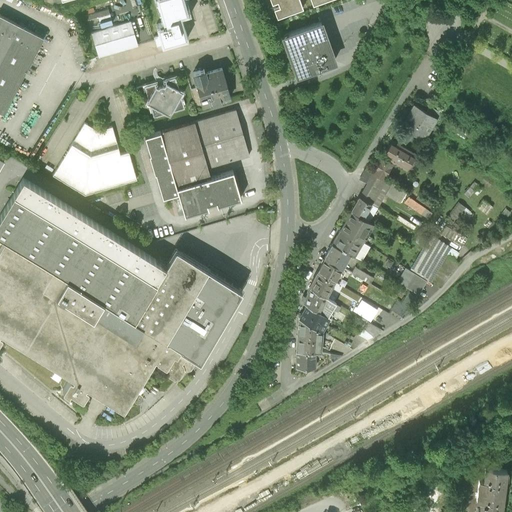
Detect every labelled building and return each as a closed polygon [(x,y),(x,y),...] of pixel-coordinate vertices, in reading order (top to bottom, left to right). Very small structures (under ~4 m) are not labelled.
[(155,0),(156,3),(156,4),(159,13),(158,14),(159,14),(161,19),(160,19),(161,23),(156,25),(159,36),(153,37),(156,48),(188,38),(185,28),(184,29),(181,19),(182,18),(191,15),(186,0),(155,0)] [(270,0),(272,4),(278,2),(279,7),(274,9),(277,19),(303,9),(300,0),(310,0),(313,5),(327,0),(270,0)] [(88,12),(90,27),(112,24),(110,10),(88,12)] [(43,37),(0,14),(0,111),(3,114),(43,37)] [(131,22),(91,33),(98,58),(138,46),(131,22)] [(321,23),(283,36),(297,75),(310,70),(335,62),(326,36),(321,23)] [(204,70),(193,73),(197,88),(190,90),(195,108),(230,98),(222,69),(205,74),(204,70)] [(169,115),(171,112),(184,108),(180,95),(182,92),(179,90),(175,77),(164,80),(165,83),(164,86),(162,85),(161,85),(159,86),(158,87),(155,86),(155,83),(144,86),(148,99),(146,102),(150,104),(153,117),(166,113),(169,115)] [(426,111),(415,104),(407,118),(405,117),(401,125),(423,139),(436,117),(426,111)] [(436,117),(439,119),(442,113),(429,106),(426,111),(436,117)] [(162,197),(178,192),(176,187),(210,176),(207,167),(249,155),(242,130),(236,109),(144,135),(150,153),(149,154),(154,173),(155,172),(162,197)] [(84,122),(52,174),(85,194),(136,179),(128,151),(120,154),(112,126),(98,131),(84,122)] [(382,157),(373,172),(383,177),(391,163),(390,162),(391,160),(405,168),(407,165),(413,169),(419,159),(413,155),(414,153),(399,144),(397,147),(390,143),(385,152),(386,153),(383,158),(382,157)] [(176,187),(178,192),(184,214),(208,207),(207,203),(211,202),(215,201),(217,205),(241,197),(232,170),(210,176),(176,187)] [(368,182),(385,192),(384,194),(394,199),(401,188),(383,177),(373,172),(368,181),(368,182)] [(165,265),(23,177),(0,214),(0,234),(4,237),(0,244),(0,337),(2,334),(2,333),(0,331),(0,329),(73,375),(72,376),(70,375),(69,375),(63,386),(62,387),(68,391),(70,388),(81,396),(83,395),(88,387),(88,386),(85,384),(86,382),(122,405),(123,405),(154,354),(156,355),(156,356),(164,361),(166,361),(167,362),(165,366),(166,371),(174,376),(179,375),(184,366),(185,367),(190,366),(193,361),(192,356),(190,355),(192,353),(199,357),(241,289),(176,249),(175,249),(165,265)] [(478,184),(473,180),(463,192),(468,197),(478,184)] [(385,192),(368,182),(359,196),(377,206),(384,194),(385,192)] [(359,196),(351,210),(369,220),(377,206),(359,196)] [(431,211),(408,196),(404,202),(427,218),(431,211)] [(492,205),(482,198),(476,206),(487,213),(492,205)] [(473,213),(459,201),(448,215),(463,227),(473,213)] [(351,210),(340,229),(361,241),(372,222),(369,220),(351,210)] [(466,237),(445,225),(440,233),(461,245),(466,237)] [(340,229),(332,243),(348,253),(361,259),(369,246),(361,241),(340,229)] [(409,270),(426,279),(429,281),(446,253),(454,258),(457,252),(450,246),(430,234),(409,270)] [(332,243),(324,257),(341,266),(348,253),(332,243)] [(324,257),(317,270),(333,280),(341,266),(324,257)] [(355,265),(351,271),(370,281),(373,275),(355,265)] [(418,293),(426,279),(409,270),(405,267),(397,281),(418,293)] [(317,270),(309,285),(325,295),(333,280),(317,270)] [(303,293),(301,298),(303,299),(302,300),(306,302),(328,315),(330,316),(334,310),(331,308),(336,300),(325,295),(309,285),(305,294),(303,293)] [(376,307),(361,298),(357,305),(355,304),(353,308),(369,318),(376,307)] [(306,302),(298,316),(320,329),(328,315),(306,302)] [(298,316),(295,348),(315,349),(319,350),(320,342),(328,347),(333,336),(320,329),(298,316)] [(383,328),(368,319),(363,326),(358,332),(366,337),(383,328)] [(295,348),(295,364),(307,365),(307,369),(311,369),(311,365),(315,365),(315,359),(321,360),(321,350),(319,350),(315,349),(295,348)] [(342,353),(329,351),(328,356),(331,360),(342,353)] [(500,511),(506,469),(485,467),(483,480),(479,480),(476,500),(480,500),(478,511),(500,511)]
